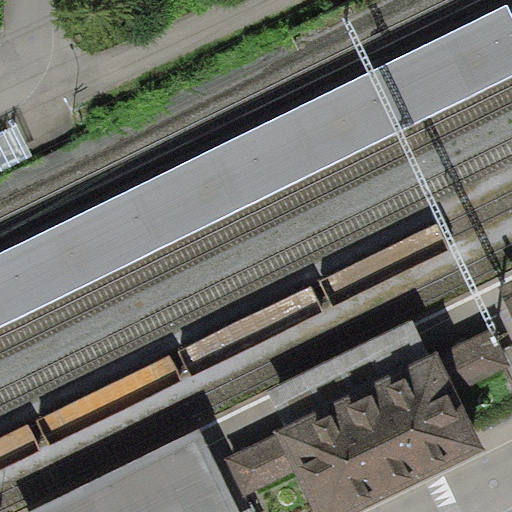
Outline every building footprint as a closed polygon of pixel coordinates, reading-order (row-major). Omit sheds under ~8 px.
[(504,0),(0,245),(0,328),(511,79),(511,3),(510,0),(504,0)] [(511,274),(493,284),(511,324),(511,274)] [(412,320),(267,391),(285,427),(430,356),(412,320)] [(285,427),(275,432),(277,437),(230,460),(247,495),(294,472),(314,511),(359,511),(483,451),(455,393),(511,366),(491,326),(435,354),(430,356),(285,427)] [(35,511),(237,511),(198,433),(35,511)]
